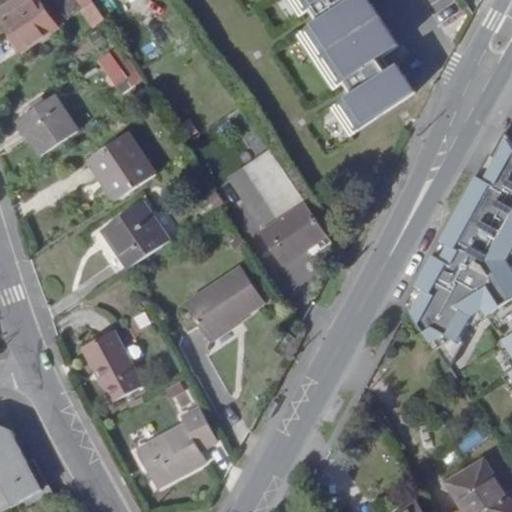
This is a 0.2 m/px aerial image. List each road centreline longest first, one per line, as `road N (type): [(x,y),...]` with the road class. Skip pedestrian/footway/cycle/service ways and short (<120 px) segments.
road 1 (tertiary): [(249,511),(394,264),(470,97)]
road 2 (tertiary): [(32,366),(56,428),(108,511)]
